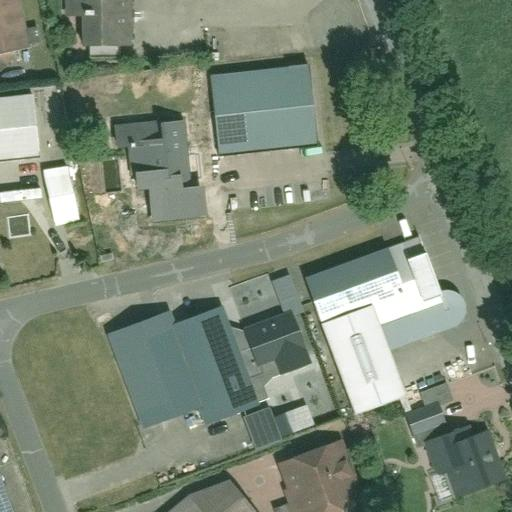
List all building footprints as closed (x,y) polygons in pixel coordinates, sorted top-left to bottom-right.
[(11,0),(0,0),(0,52),(21,48),(11,0)] [(123,0),(59,0),(59,55),(123,56),(123,0)] [(313,64),(208,72),(215,153),(320,144),(313,64)] [(33,95),(0,98),(0,159),(39,156),(33,95)] [(191,169),(186,122),(126,128),(131,175),(191,169)] [(65,164),(38,169),(48,225),(74,220),(65,164)] [(205,218),(202,186),(182,188),(180,176),(168,177),(167,173),(134,176),(136,190),(147,189),(150,223),(205,218)] [(414,244),(306,284),(354,415),(406,396),(387,347),(445,326),(456,319),(461,310),(457,300),(447,294),(433,295),(414,244)] [(170,313),(108,336),(143,430),(201,409),(206,421),(264,400),(259,386),(313,366),(293,312),(233,333),(222,302),(172,320),(170,313)] [(417,393),(421,404),(401,413),(413,441),(444,428),(434,404),(449,398),(443,382),(417,393)] [(250,447),(312,425),(304,404),(268,417),(265,407),(239,416),(250,447)] [(505,479),(487,429),(437,446),(455,496),(505,479)] [(337,443),(277,464),(294,511),(311,511),(356,496),(337,443)] [(12,511),(0,480),(0,511),(12,511)] [(186,494),(163,511),(248,511),(224,480),(186,494)]
